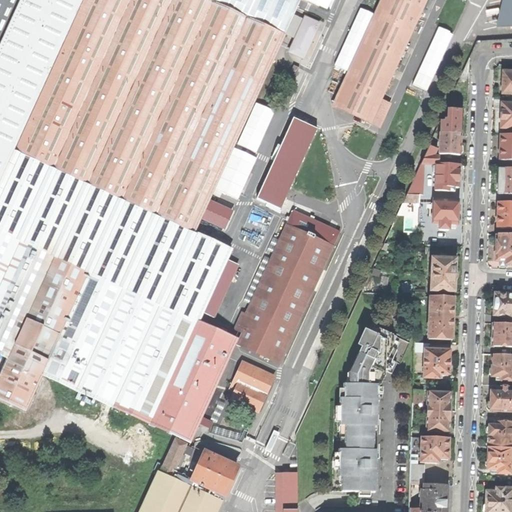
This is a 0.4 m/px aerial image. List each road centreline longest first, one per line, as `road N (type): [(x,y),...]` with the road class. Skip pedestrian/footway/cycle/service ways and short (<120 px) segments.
road 1 (residential): [(511,52),(481,62),(473,279)]
road 2 (residential): [(473,279),(465,511)]
